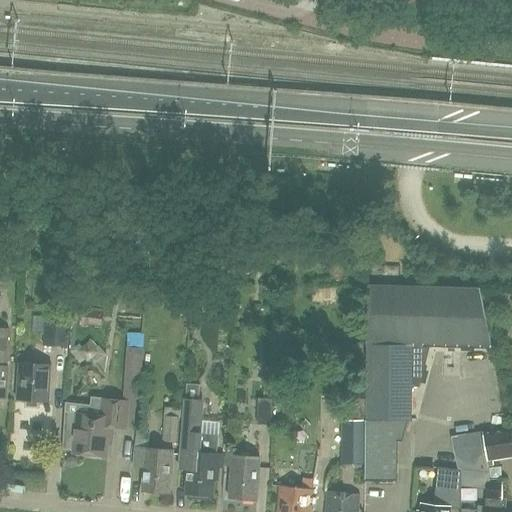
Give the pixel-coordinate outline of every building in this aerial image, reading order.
[(490,349),(478,292),(366,288),(365,346),(367,346),(364,480),(397,481),(397,442),(401,442),(407,423),(409,423),(410,388),(420,387),(422,376),(425,362),(424,347),(490,349)] [(68,346),(70,317),(45,315),(43,345),(68,346)] [(0,398),(5,399),(8,351),(9,329),(0,328),(0,398)] [(126,347),(123,399),(139,401),(143,348),(126,347)] [(49,401),(51,367),(19,365),(17,399),(49,401)] [(182,427),(179,469),(187,470),(186,495),(198,496),(198,499),(210,500),(210,496),(213,497),(215,481),(217,481),(218,469),(224,469),(225,454),(217,454),(218,437),(196,436),(197,421),(198,403),(200,385),(187,384),(186,390),(186,402),(184,427),(182,427)] [(272,399),(273,399),(273,388),(263,388),(263,399),(258,399),(258,424),(271,425),(272,399)] [(62,444),(62,448),(73,450),(72,454),(105,457),(109,427),(125,429),(128,402),(101,399),(98,417),(66,413),(62,444)] [(181,418),(182,409),(164,408),(162,439),(177,440),(179,418),(181,418)] [(507,428),(505,414),(494,419),(483,421),(483,422),(479,422),(480,432),(485,467),(487,467),(493,466),(492,462),(511,458),(511,446),(508,428),(507,428)] [(341,465),(362,465),(362,421),(341,421),(341,465)] [(170,493),(174,451),(148,449),(149,432),(136,431),(133,467),(144,468),(142,491),(170,493)] [(487,471),(487,467),(485,467),(480,432),(452,437),(457,469),(466,470),(487,471)] [(257,500),(260,459),(239,457),(240,449),(227,448),(226,465),(232,465),(229,498),(257,500)] [(302,489),(284,487),(285,469),(286,469),(287,452),(274,452),(273,486),(281,487),(278,511),(310,511),(313,490),(312,490),(313,482),(304,480),(302,489)] [(466,470),(457,469),(437,468),(434,498),(433,507),(422,506),(421,511),(449,511),(450,508),(462,509),(464,484),(466,470)] [(501,487),(501,481),(488,481),(484,511),(505,511),(506,499),(503,499),(503,487),(501,487)] [(358,511),(360,496),(328,492),(326,511),(358,511)]
